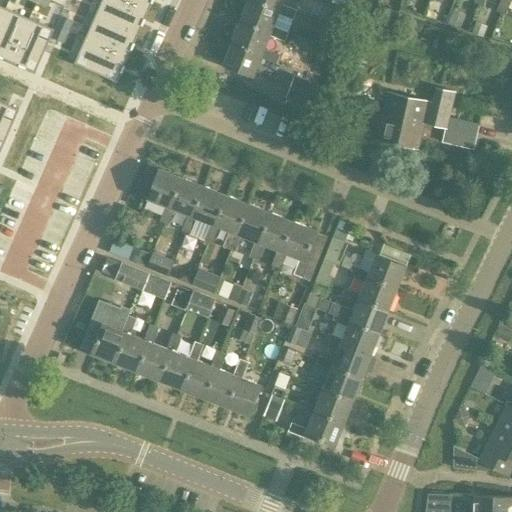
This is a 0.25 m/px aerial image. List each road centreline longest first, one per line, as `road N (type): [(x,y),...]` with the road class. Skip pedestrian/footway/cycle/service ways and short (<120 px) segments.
road 1 (residential): [(508,237),(149,96)]
road 2 (residential): [(4,431),(20,377),(149,96)]
road 3 (unclassified): [(382,511),(508,237)]
road 4 (tertiary): [(289,511),(113,442)]
